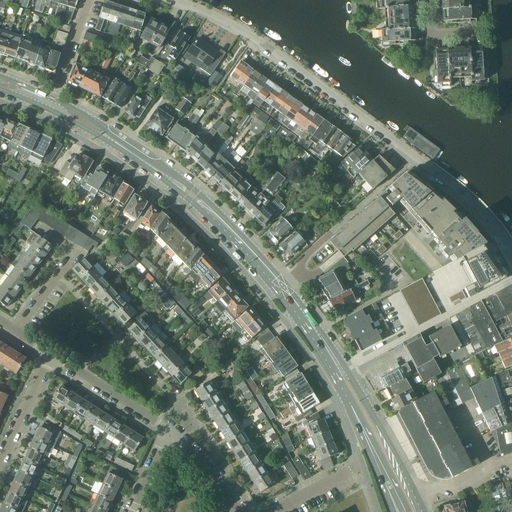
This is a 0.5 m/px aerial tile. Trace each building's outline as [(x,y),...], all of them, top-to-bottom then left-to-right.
[(51,0),(42,0),(39,12),(43,13),(45,6),(49,8),(51,0)] [(51,0),(49,8),(53,9),(50,16),(54,17),(59,0),(51,0)] [(59,0),(54,17),(59,19),(62,11),(64,12),(66,7),(68,0),(59,0)] [(68,0),(66,7),(70,8),(66,21),(71,22),(77,0),(68,0)] [(385,19),(414,18),(413,0),(379,0),(380,1),(376,1),(377,10),(384,9),(385,19)] [(471,0),(441,0),(443,22),(445,21),(445,24),(476,22),(476,16),(480,15),(479,7),(472,7),(471,0)] [(108,21),(114,4),(105,1),(95,30),(100,32),(104,20),(108,21)] [(114,4),(108,21),(111,22),(107,35),(112,36),(122,6),(114,4)] [(122,6),(112,36),(120,39),(121,34),(118,33),(121,25),(124,26),(130,9),(122,6)] [(130,9),(124,26),(127,27),(123,40),(128,41),(138,12),(130,9)] [(146,14),(138,12),(128,41),(133,43),(137,31),(140,32),(146,14)] [(414,18),(385,19),(386,30),(378,30),(378,39),(382,39),(383,46),(414,44),(414,41),(415,41),(414,18)] [(150,44),(161,24),(152,19),(141,39),(150,44)] [(35,66),(43,41),(37,39),(38,37),(38,36),(41,25),(37,24),(36,26),(36,27),(33,37),(25,62),(28,63),(29,65),(33,67),(35,66)] [(68,35),(70,27),(59,24),(57,31),(68,35)] [(170,29),(161,24),(150,44),(158,48),(156,52),(159,54),(166,43),(163,42),(170,29)] [(22,37),(15,58),(25,62),(33,37),(36,27),(32,25),(28,35),(23,33),(22,37)] [(0,53),(4,54),(9,36),(10,33),(10,32),(11,30),(5,28),(5,31),(0,29),(0,53)] [(64,47),(68,35),(57,31),(53,44),(45,70),(54,74),(61,55),(53,52),(56,45),(64,47)] [(190,38),(180,31),(170,46),(171,47),(173,49),(168,56),(170,57),(170,56),(175,60),(190,38)] [(22,37),(10,33),(4,54),(15,58),(22,37)] [(85,33),(83,40),(97,45),(100,37),(85,33)] [(200,69),(210,76),(220,63),(214,59),(218,54),(208,46),(198,39),(188,53),(203,64),(200,69)] [(97,45),(83,40),(81,47),(95,51),(97,45)] [(45,70),(53,44),(43,41),(35,66),(38,67),(39,69),(43,70),(45,69),(45,70)] [(459,49),(460,78),(471,77),(471,85),(480,85),(480,81),(486,80),(484,49),(482,49),(482,48),(459,49)] [(131,58),(135,52),(131,49),(127,56),(131,58)] [(460,78),(459,49),(436,50),(436,52),(433,52),(435,89),(442,88),(442,87),(451,86),(450,79),(460,78)] [(153,63),(150,61),(141,56),(137,62),(149,70),(153,63)] [(101,68),(106,59),(101,57),(96,67),(101,69),(101,68)] [(107,57),(106,59),(101,68),(106,71),(111,59),(107,57)] [(155,60),(153,63),(149,70),(158,76),(164,66),(155,60)] [(243,87),(254,71),(242,62),(230,78),(239,84),(240,85),(234,93),(239,98),(241,95),(238,93),(243,87)] [(79,87),(88,69),(76,64),(69,81),(79,87)] [(88,69),(79,87),(90,92),(98,75),(88,69)] [(127,78),(130,73),(126,71),(119,82),(115,79),(103,98),(111,103),(127,78)] [(172,71),(169,76),(175,80),(178,75),(172,71)] [(250,91),(261,76),(254,71),(243,87),(238,93),(241,95),(243,93),(247,95),(250,91)] [(98,75),(90,92),(101,97),(109,80),(98,75)] [(212,75),(206,84),(213,89),(219,80),(212,75)] [(252,103),(268,81),(261,76),(247,95),(251,98),(248,103),(251,105),(252,103)] [(127,78),(111,103),(120,109),(133,90),(127,86),(131,81),(127,78)] [(275,86),(268,81),(252,103),(259,108),(261,105),(257,103),(260,99),(264,101),(275,86)] [(261,105),(259,108),(266,113),(282,91),(275,86),(264,101),(266,103),(263,107),(261,105)] [(282,91),(266,113),(269,116),(271,113),(274,109),(277,112),(289,96),(282,91)] [(134,95),(124,111),(134,118),(135,116),(139,119),(152,100),(146,96),(143,101),(134,95)] [(289,96),(277,112),(281,114),(276,121),(279,123),(295,101),(289,96)] [(176,110),(182,115),(190,105),(183,100),(176,110)] [(302,106),(295,101),(279,123),(286,128),(302,106)] [(244,114),(251,105),(248,103),(243,109),(241,108),(239,110),(244,114)] [(242,129),(251,116),(253,117),(250,122),(253,124),(262,112),(252,105),(237,126),(242,129)] [(302,106),(286,128),(287,129),(287,128),(293,133),(309,111),(302,106)] [(157,108),(146,124),(162,136),(173,119),(168,116),(172,111),(166,107),(163,112),(157,108)] [(200,119),(204,112),(201,110),(200,111),(196,116),(200,119)] [(316,116),(309,111),(293,133),(300,138),(316,116)] [(262,112),(253,124),(263,131),(266,126),(264,125),(269,117),(262,112)] [(190,125),(196,116),(193,114),(187,123),(190,125)] [(196,137),(191,133),(195,127),(194,127),(200,119),(196,116),(190,125),(187,130),(176,145),(185,152),(196,137)] [(316,116),(300,138),(296,142),(304,148),(308,142),(305,140),(309,135),(312,136),(323,120),(316,116)] [(271,119),(270,120),(267,123),(276,130),(279,125),(271,119)] [(308,142),(304,148),(311,153),(331,126),(323,120),(312,136),(308,142)] [(18,126),(8,121),(0,138),(10,142),(18,126)] [(217,131),(223,123),(220,121),(214,130),(217,131)] [(176,145),(187,130),(177,123),(166,138),(176,145)] [(224,136),(230,127),(223,123),(217,131),(224,136)] [(19,125),(18,126),(10,142),(21,148),(30,130),(19,125)] [(331,126),(311,153),(317,158),(337,131),(331,126)] [(285,139),(289,132),(282,127),(278,134),(285,139)] [(204,138),(209,142),(217,131),(214,130),(212,128),(204,138)] [(30,130),(21,148),(32,153),(41,135),(30,130)] [(326,160),(332,151),(344,135),(337,131),(317,158),(320,161),(323,157),(326,160)] [(209,142),(204,138),(199,133),(196,137),(185,152),(189,156),(191,158),(193,157),(195,159),(197,156),(209,142)] [(290,133),(287,137),(293,142),(297,138),(290,133)] [(32,153),(30,156),(41,162),(43,158),(45,159),(44,162),(49,164),(55,156),(62,146),(41,135),(32,153)] [(344,135),(332,151),(343,158),(346,156),(356,147),(351,144),(353,142),(344,135)] [(228,139),(220,149),(224,151),(231,141),(230,140),(228,139)] [(202,169),(217,153),(219,151),(209,142),(197,156),(195,159),(197,161),(197,164),(202,169)] [(298,146),(298,147),(294,151),(300,156),(304,151),(298,146)] [(361,157),(362,156),(363,157),(364,156),(365,156),(366,155),(359,147),(340,163),(347,171),(361,158),(361,157)] [(460,181),(467,172),(435,148),(428,157),(460,181)] [(233,151),(229,156),(233,160),(237,155),(233,151)] [(226,161),(217,153),(202,169),(211,177),(226,161)] [(83,179),(85,175),(92,162),(84,157),(83,159),(77,155),(71,165),(66,162),(58,175),(71,182),(75,174),(83,179)] [(358,174),(372,162),(366,155),(365,156),(364,156),(363,157),(362,156),(361,157),(361,158),(347,171),(354,178),(358,174)] [(239,165),(237,164),(233,160),(229,156),(226,161),(211,177),(220,185),(235,169),(239,165)] [(387,163),(379,156),(372,162),(358,174),(365,182),(387,163)] [(306,162),(315,170),(320,164),(310,157),(306,162)] [(263,191),(260,194),(246,209),(251,214),(250,216),(253,219),(254,217),(255,218),(269,202),(300,165),(295,160),(292,163),(287,159),(281,166),(282,167),(276,174),(274,173),(262,189),(263,191)] [(326,159),(326,160),(324,163),(331,169),(334,166),(326,159)] [(26,161),(24,166),(22,168),(26,171),(30,164),(26,161)] [(395,170),(387,163),(365,182),(372,190),(395,170)] [(8,168),(2,165),(0,170),(0,172),(5,175),(8,168)] [(239,165),(235,169),(220,185),(229,193),(243,178),(243,177),(238,172),(242,168),(239,165)] [(254,169),(251,167),(245,175),(248,178),(254,169)] [(83,183),(82,185),(81,186),(90,192),(92,189),(98,192),(109,174),(108,173),(109,172),(103,168),(101,170),(98,168),(93,176),(90,175),(88,177),(88,178),(89,179),(86,185),(83,183)] [(5,175),(15,180),(18,174),(8,169),(5,175)] [(335,182),(342,175),(338,171),(331,178),(335,182)] [(332,239),(329,242),(336,250),(337,251),(340,254),(342,257),(343,258),(349,264),(371,252),(377,258),(380,255),(383,253),(386,250),(397,241),(400,238),(401,237),(403,239),(432,272),(433,273),(456,261),(461,258),(486,245),(485,244),(466,222),(464,221),(460,216),(455,211),(453,210),(449,206),(442,199),(438,196),(432,191),(431,190),(426,186),(418,180),(413,177),(407,173),(391,187),(379,198),(374,202),(371,205),(365,210),(362,212),(358,217),(354,220),(349,224),(346,227),(341,231),(337,235),(332,239)] [(345,179),(344,178),(342,175),(335,182),(338,185),(345,179)] [(100,192),(112,200),(123,182),(121,181),(121,179),(119,178),(116,178),(115,177),(113,180),(109,178),(100,192)] [(243,178),(229,193),(238,202),(252,186),(243,177),(243,178)] [(114,200),(124,206),(134,191),(130,189),(131,187),(124,183),(114,200)] [(252,186),(238,202),(246,209),(260,194),(252,186)] [(135,196),(124,212),(137,220),(147,203),(141,200),(142,198),(137,195),(136,197),(135,196)] [(99,201),(94,199),(90,204),(95,207),(99,201)] [(285,208),(279,202),(274,207),(269,202),(255,218),(264,226),(274,215),(276,217),(285,208)] [(38,220),(45,210),(35,204),(24,217),(34,225),(38,220)] [(151,230),(162,213),(156,208),(155,210),(152,207),(141,224),(151,230)] [(50,213),(45,210),(38,220),(43,223),(50,213)] [(50,213),(43,223),(48,226),(55,216),(50,213)] [(171,222),(162,213),(151,230),(159,239),(171,222)] [(60,219),(55,216),(48,226),(53,229),(60,219)] [(24,217),(20,222),(24,225),(30,230),(34,225),(24,217)] [(118,227),(122,222),(117,218),(113,223),(118,227)] [(65,222),(60,219),(53,229),(58,232),(65,222)] [(278,243),(293,229),(284,219),(269,232),(273,238),(271,240),(275,244),(277,242),(278,243)] [(24,225),(20,222),(15,229),(19,232),(24,225)] [(65,222),(58,232),(63,236),(70,226),(65,222)] [(171,222),(159,239),(167,247),(180,230),(171,222)] [(75,229),(70,226),(63,236),(68,239),(75,229)] [(115,239),(121,230),(115,227),(112,232),(109,230),(106,234),(115,239)] [(75,229),(68,239),(73,242),(80,232),(75,229)] [(182,232),(180,230),(167,247),(175,255),(188,238),(182,232)] [(80,232),(73,242),(78,245),(85,235),(80,232)] [(128,244),(132,238),(122,232),(117,242),(126,247),(128,244)] [(305,243),(304,242),(296,232),(280,246),(281,246),(279,248),(283,253),(285,251),(286,252),(287,251),(291,255),(305,243)] [(304,242),(305,243),(308,246),(319,237),(314,232),(304,242)] [(90,238),(85,235),(78,245),(83,248),(90,238)] [(31,246),(46,256),(53,247),(39,236),(31,246)] [(12,238),(7,245),(11,247),(16,241),(12,238)] [(89,252),(93,246),(95,242),(90,238),(83,248),(89,252)] [(188,238),(175,255),(183,263),(196,247),(188,238)] [(102,246),(95,242),(93,246),(100,250),(102,246)] [(124,249),(121,245),(119,244),(113,250),(118,255),(124,249)] [(128,244),(126,247),(125,249),(133,255),(136,251),(128,244)] [(11,247),(7,245),(2,251),(6,254),(11,247)] [(486,245),(461,258),(464,263),(468,270),(480,292),(480,293),(490,287),(509,277),(510,277),(502,265),(498,268),(497,267),(491,259),(495,257),(487,245),(486,245)] [(31,246),(24,256),(38,267),(46,256),(31,246)] [(205,256),(196,247),(183,263),(191,271),(193,270),(205,256)] [(133,259),(128,254),(127,253),(124,256),(130,263),(133,259)] [(24,256),(16,266),(30,277),(38,267),(24,256)] [(197,274),(196,275),(201,279),(214,266),(205,256),(193,270),(197,274)] [(81,279),(93,267),(85,258),(72,270),(81,279)] [(149,271),(153,265),(144,259),(141,262),(149,270),(148,271),(149,271)] [(93,267),(81,279),(90,289),(102,277),(106,273),(98,263),(93,267)] [(140,265),(139,265),(136,268),(143,275),(144,275),(147,273),(140,265)] [(158,269),(153,265),(149,271),(154,275),(158,269)] [(319,293),(340,281),(337,276),(351,269),(348,265),(343,267),(343,266),(314,281),(317,284),(315,288),(319,293)] [(16,266),(9,277),(23,287),(30,277),(16,266)] [(214,266),(201,279),(198,282),(207,291),(223,275),(214,266)] [(160,273),(156,279),(160,283),(164,276),(160,273)] [(154,280),(148,274),(145,277),(151,282),(154,280)] [(23,287),(9,277),(1,287),(15,297),(23,287)] [(111,286),(102,277),(90,289),(98,298),(111,286)] [(340,281),(319,293),(322,298),(326,297),(329,301),(356,286),(364,282),(362,277),(344,286),(341,280),(340,281)] [(217,302),(233,287),(228,280),(226,282),(223,279),(203,297),(208,302),(213,298),(217,302)] [(414,283),(408,286),(408,287),(416,300),(421,310),(426,307),(429,306),(435,303),(432,298),(422,279),(416,282),(414,283)] [(367,287),(364,282),(356,286),(358,291),(367,287)] [(158,285),(154,288),(160,295),(164,291),(158,285)] [(472,285),(464,290),(469,299),(477,294),(472,285)] [(111,286),(98,298),(107,307),(120,295),(111,286)] [(343,307),(355,301),(353,296),(359,293),(358,291),(356,286),(329,301),(334,308),(342,305),(343,307)] [(15,297),(1,287),(0,287),(0,302),(7,308),(15,297)] [(242,296),(233,287),(217,302),(225,311),(242,296)] [(124,291),(120,295),(107,307),(115,316),(128,304),(133,300),(124,291)] [(175,291),(171,294),(170,295),(176,302),(183,295),(184,294),(182,291),(178,295),(175,291)] [(462,291),(448,298),(451,304),(465,297),(462,291)] [(165,293),(158,299),(163,304),(165,303),(166,304),(164,306),(168,310),(175,304),(165,293)] [(183,295),(176,302),(181,307),(184,310),(191,304),(183,295)] [(242,296),(225,311),(223,313),(231,322),(248,307),(245,304),(247,302),(242,296)] [(205,301),(202,298),(188,310),(191,314),(195,318),(201,312),(197,309),(205,301)] [(137,314),(128,304),(115,316),(124,326),(137,314)] [(192,322),(178,306),(174,310),(188,325),(192,322)] [(244,329),(259,317),(255,313),(256,312),(253,309),(252,309),(251,308),(237,320),(244,329)] [(349,331),(370,319),(365,309),(343,320),(344,322),(343,323),(346,327),(347,327),(349,331)] [(137,340),(150,327),(155,323),(145,312),(139,317),(140,318),(128,330),(137,340)] [(259,317),(244,329),(240,333),(248,342),(259,333),(265,327),(267,326),(266,325),(266,324),(264,321),(262,321),(259,317)] [(370,319),(349,331),(351,335),(350,335),(352,340),(354,339),(354,341),(376,330),(370,319)] [(202,320),(198,324),(203,329),(207,326),(202,320)] [(200,330),(195,325),(192,328),(196,333),(200,330)] [(420,334),(402,344),(406,352),(423,383),(435,377),(441,374),(433,359),(438,356),(440,359),(461,347),(449,326),(428,337),(432,344),(426,347),(424,343),(420,335),(420,334)] [(159,337),(150,327),(137,340),(146,349),(159,337)] [(265,327),(259,333),(263,338),(270,333),(265,327)] [(217,336),(211,328),(206,332),(213,340),(217,336)] [(376,330),(354,341),(361,352),(362,351),(372,346),(381,341),(382,341),(376,330)] [(207,337),(201,331),(197,335),(203,341),(207,337)] [(163,332),(159,337),(146,349),(154,358),(167,346),(172,342),(163,332)] [(270,333),(263,338),(259,341),(263,347),(259,350),(263,355),(266,353),(269,358),(284,347),(276,338),(275,339),(271,333),(270,333)] [(511,337),(494,345),(497,354),(498,353),(504,351),(511,347),(511,337)] [(26,359),(0,342),(0,364),(16,374),(26,359)] [(167,346),(154,358),(163,367),(176,355),(167,346)] [(284,347),(269,358),(276,368),(291,357),(284,347)] [(504,351),(498,353),(500,357),(499,359),(500,362),(502,362),(511,357),(511,347),(504,351)] [(484,357),(482,352),(475,356),(477,361),(484,357)] [(241,360),(237,353),(232,355),(236,363),(241,360)] [(185,364),(176,355),(163,367),(172,377),(185,364)] [(470,359),(458,365),(459,366),(468,385),(486,377),(477,361),(475,356),(470,359)] [(291,357),(276,368),(283,377),(298,367),(291,357)] [(511,357),(502,362),(505,369),(511,367),(511,366),(511,357)] [(229,360),(215,369),(219,375),(233,366),(229,360)] [(386,390),(406,379),(411,377),(409,373),(411,372),(406,364),(399,367),(397,363),(391,366),(393,371),(380,378),(386,390)] [(193,373),(185,364),(172,377),(180,386),(188,379),(191,383),(203,375),(199,369),(193,373)] [(459,366),(447,372),(463,404),(474,398),(486,423),(483,425),(485,429),(488,428),(491,432),(495,430),(501,458),(511,454),(511,422),(511,423),(509,416),(496,376),(470,388),(468,385),(459,366)] [(249,385),(253,382),(246,370),(241,373),(249,385)] [(463,404),(447,372),(435,377),(446,399),(449,405),(451,409),(463,404)] [(301,373),(293,378),(283,384),(289,395),(307,384),(305,380),(305,378),(304,375),(301,374),(301,373)] [(511,381),(511,376),(509,377),(504,379),(504,377),(502,376),(499,377),(501,384),(511,381)] [(391,400),(412,390),(410,387),(406,379),(386,390),(391,400)] [(201,401),(216,392),(209,381),(194,391),(201,401)] [(243,381),(243,382),(237,385),(240,390),(246,386),(243,381)] [(260,393),(253,382),(249,385),(256,396),(260,393)] [(309,387),(307,384),(289,395),(295,404),(313,393),(313,391),(312,388),(309,387)] [(63,406),(72,393),(61,386),(53,399),(52,400),(52,402),(55,404),(57,404),(58,402),(63,406)] [(413,403),(424,397),(422,392),(415,396),(412,390),(391,400),(397,412),(399,411),(413,403)] [(222,402),(216,392),(201,401),(207,411),(222,402)] [(253,397),(250,392),(244,396),(247,400),(253,397)] [(413,403),(452,478),(481,463),(479,458),(471,462),(469,459),(466,461),(440,409),(449,405),(446,399),(439,403),(434,392),(424,397),(413,403)] [(82,399),(72,393),(63,406),(74,412),(82,399)] [(313,393),(295,404),(280,413),(283,418),(295,411),(294,410),(297,408),(302,416),(304,420),(313,414),(310,409),(319,404),(319,403),(319,401),(318,398),(315,397),(313,393)] [(261,406),(266,403),(261,394),(256,397),(261,406)] [(92,406),(82,399),(74,412),(84,419),(92,406)] [(229,412),(222,402),(207,411),(214,422),(229,412)] [(256,402),(250,406),(253,410),(259,407),(256,402)] [(266,403),(261,406),(270,420),(275,417),(266,403)] [(413,403),(399,411),(399,414),(428,470),(431,472),(434,477),(442,480),(448,477),(452,478),(413,403)] [(102,412),(92,406),(84,419),(94,425),(102,412)] [(112,419),(102,412),(94,425),(104,432),(112,419)] [(235,422),(229,412),(214,422),(220,432),(235,422)] [(262,413),(257,416),(260,421),(265,418),(262,413)] [(312,437),(328,430),(323,419),(320,420),(317,413),(302,423),(304,427),(308,426),(312,437)] [(52,423),(55,419),(48,415),(46,419),(52,423)] [(55,419),(52,423),(60,428),(62,424),(55,419)] [(112,419),(104,432),(114,438),(122,425),(112,419)] [(56,429),(48,424),(44,421),(41,428),(40,427),(35,438),(49,445),(54,434),(56,429)] [(235,422),(220,432),(227,442),(241,433),(235,422)] [(269,423),(263,427),(266,432),(272,428),(269,423)] [(122,425),(114,438),(124,445),(132,431),(122,425)] [(73,436),(75,432),(68,428),(65,431),(73,436)] [(328,430),(312,437),(317,448),(333,442),(328,430)] [(143,438),(132,431),(124,445),(134,451),(143,438)] [(75,432),(73,436),(80,441),(82,437),(75,432)] [(248,443),(241,433),(227,442),(233,452),(248,443)] [(278,438),(275,433),(269,437),(272,442),(278,438)] [(51,455),(54,447),(49,445),(35,438),(30,449),(43,456),(45,452),(51,455)] [(85,439),(83,443),(90,447),(92,443),(85,439)] [(333,442),(317,448),(321,460),(330,457),(337,454),(333,442)] [(248,443),(233,452),(240,462),(254,453),(248,443)] [(280,444),(280,445),(274,448),(278,453),(283,449),(280,444)] [(78,455),(82,447),(78,445),(74,453),(78,455)] [(30,449),(24,460),(38,467),(43,456),(30,449)] [(112,457),(104,453),(102,458),(110,462),(112,457)] [(261,463),(254,453),(240,462),(246,472),(261,463)] [(285,455),(285,456),(280,459),(282,464),(288,460),(285,455)] [(307,470),(298,456),(292,460),(300,474),(307,470)] [(116,457),(113,463),(124,468),(131,471),(134,466),(127,462),(116,457)] [(330,457),(321,460),(319,461),(324,470),(334,465),(330,457)] [(24,460),(19,471),(33,477),(38,467),(24,460)] [(298,476),(289,462),(283,465),(292,479),(298,476)] [(267,473),(261,463),(246,472),(253,482),(267,473)] [(122,479),(117,477),(119,472),(111,468),(103,484),(117,491),(122,479)] [(307,470),(300,474),(305,481),(311,477),(307,470)] [(19,471),(14,482),(28,488),(33,477),(19,471)] [(274,484),(267,473),(253,482),(260,493),(274,484)] [(14,482),(9,492),(23,499),(28,488),(14,482)] [(509,501),(506,489),(504,482),(490,486),(496,505),(506,502),(509,501)] [(103,484),(98,495),(112,502),(117,491),(103,484)] [(68,485),(64,492),(69,494),(72,487),(68,485)] [(23,499),(9,492),(4,503),(18,510),(23,499)] [(98,495),(93,506),(105,511),(106,511),(112,502),(98,495)] [(465,511),(463,502),(445,507),(445,509),(443,509),(443,511),(465,511)] [(21,511),(18,510),(4,503),(0,511),(21,511)]
